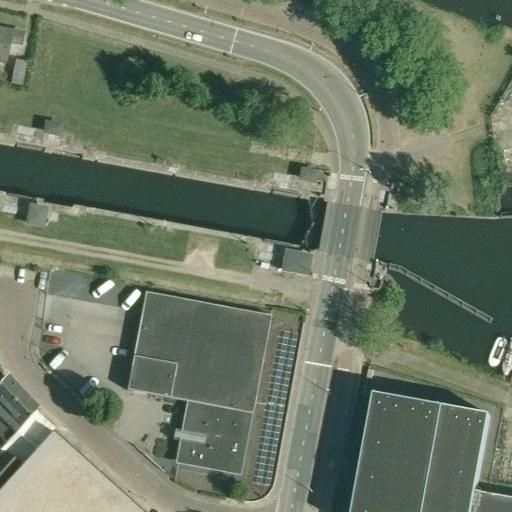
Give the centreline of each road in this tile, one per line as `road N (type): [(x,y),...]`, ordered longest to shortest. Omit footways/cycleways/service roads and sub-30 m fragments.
road 1 (tertiary): [(291,511),(352,179),(348,125),(336,95),(295,63),(91,0)]
road 2 (residential): [(195,511),(157,494),(27,369),(12,344),(0,287)]
